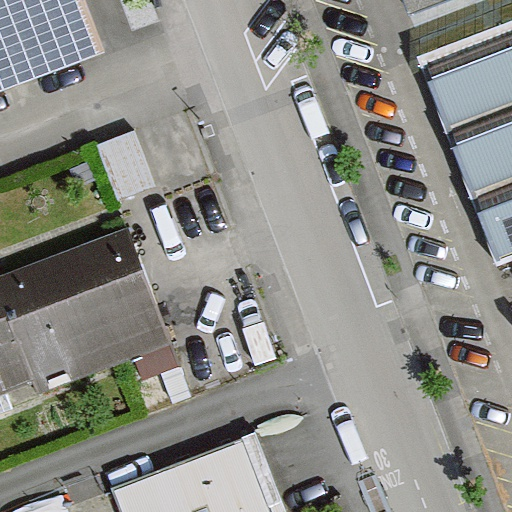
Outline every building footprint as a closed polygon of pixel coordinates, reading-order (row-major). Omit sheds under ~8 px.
[(0,0),(0,86),(105,46),(87,0),(0,0)] [(416,0),(392,0),(395,8),(416,0)] [(511,19),(415,56),(493,265),(511,257),(511,19)] [(166,337),(125,230),(0,277),(0,411),(12,407),(4,387),(35,376),(39,386),(107,360),(121,355),(166,337)] [(283,511),(253,434),(117,485),(127,511),(283,511)]
